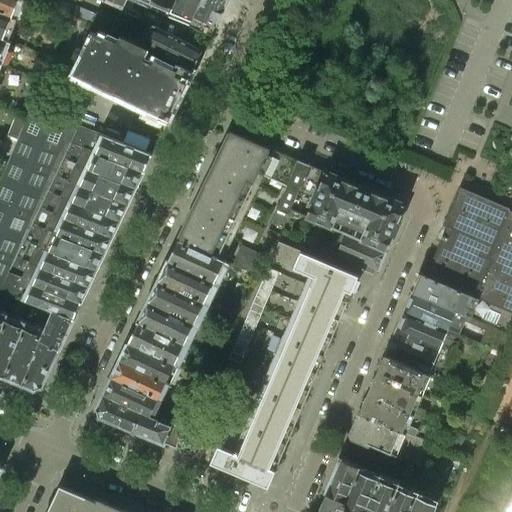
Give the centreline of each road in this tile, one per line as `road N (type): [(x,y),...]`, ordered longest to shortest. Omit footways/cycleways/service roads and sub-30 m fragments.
road 1 (residential): [(217,99),(421,192),(296,511)]
road 2 (residential): [(48,445),(217,99)]
road 3 (residential): [(503,0),(439,157)]
road 4 (residential): [(48,445),(204,511)]
